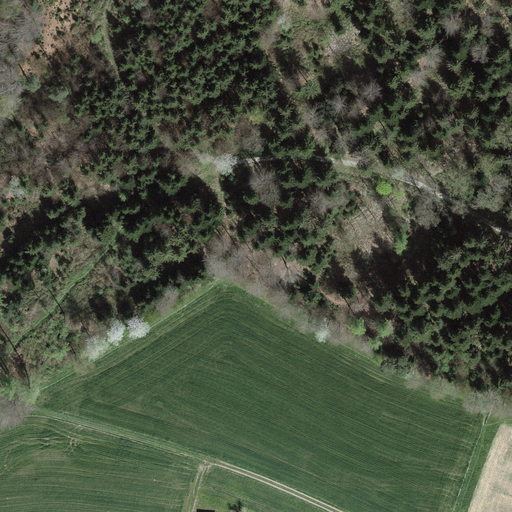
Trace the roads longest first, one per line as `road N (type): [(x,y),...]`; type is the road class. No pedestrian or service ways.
road 1 (track): [(121,0),(102,25),(123,88),(162,139),(220,166),(276,156),(369,164),(511,234)]
road 2 (track): [(20,394),(336,511)]
